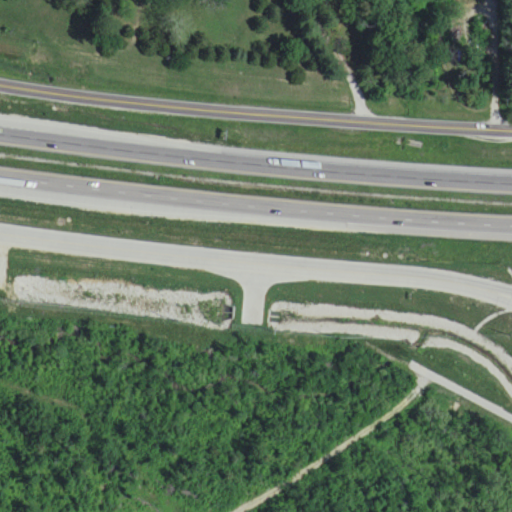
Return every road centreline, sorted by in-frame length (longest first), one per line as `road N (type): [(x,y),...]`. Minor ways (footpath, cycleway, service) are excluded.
road 1 (tertiary): [(511,119),(371,111),(311,122),(0,85)]
road 2 (motorway): [(0,176),(275,211),(511,228)]
road 3 (motorway): [(511,181),(365,173),(0,130)]
road 4 (tertiary): [(504,295),(426,277),(0,234)]
